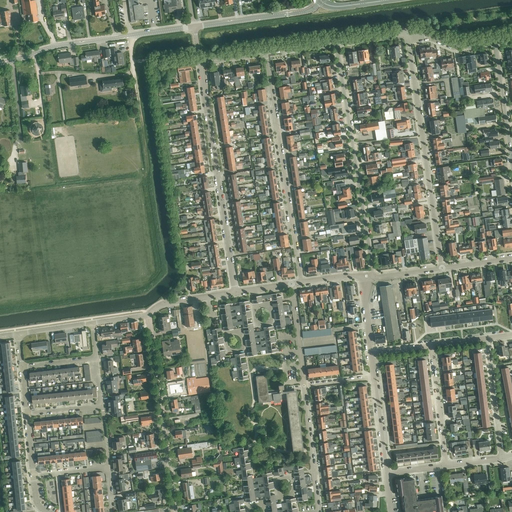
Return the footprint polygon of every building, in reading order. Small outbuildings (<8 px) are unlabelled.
[(36,0),(22,0),(25,14),(29,14),(30,22),(40,20),(36,0)] [(101,15),(106,15),(105,5),(100,6),(99,0),(93,0),(95,11),(96,11),(96,17),(101,17),(101,15)] [(128,0),(132,22),(136,22),(136,20),(145,19),(143,4),(140,5),(140,3),(139,4),(138,0),(128,0)] [(164,6),(164,9),(165,9),(166,13),(174,12),(174,11),(182,9),(181,1),(185,0),(165,0),(164,0),(165,6),(164,6)] [(208,7),(207,0),(198,0),(200,8),(208,7)] [(53,7),(53,11),(54,19),(65,17),(64,12),(67,12),(66,5),(61,6),(62,10),(58,11),(57,6),(53,7)] [(73,8),(74,20),(85,19),(83,7),(73,8)] [(10,10),(0,11),(0,22),(3,22),(4,24),(4,26),(11,25),(11,20),(10,10)] [(390,49),(387,50),(388,55),(391,55),(392,58),(400,57),(399,46),(390,47),(390,49)] [(431,47),(425,48),(427,60),(430,59),(430,57),(437,56),(436,49),(432,50),(431,47)] [(111,49),(112,54),(114,54),(115,61),(116,61),(117,65),(124,64),(122,53),(118,53),(117,48),(111,49)] [(427,60),(425,48),(420,49),(420,50),(421,55),(421,58),(424,58),(425,65),(428,64),(427,60)] [(363,50),(358,50),(359,58),(360,61),(362,61),(365,60),(366,60),(369,60),(369,57),(370,57),(369,54),(368,49),(363,50)] [(86,53),(86,55),(82,56),(82,61),(93,59),(93,62),(94,62),(98,61),(97,59),(101,58),(100,51),(86,53)] [(350,63),(351,68),(358,67),(356,51),(349,52),(350,63)] [(59,54),(60,63),(65,62),(65,63),(70,62),(71,66),(79,64),(78,57),(72,58),(71,52),(59,54)] [(486,53),(480,54),(480,55),(480,57),(481,64),(488,63),(486,53)] [(475,58),(475,55),(466,56),(466,58),(465,58),(465,56),(461,57),(459,57),(460,64),(467,63),(468,73),(477,72),(477,69),(475,58)] [(291,61),(292,67),(291,67),(292,71),(298,70),(298,67),(301,66),(300,60),(291,61)] [(276,63),(276,69),(277,69),(277,72),(281,71),(287,70),(285,62),(276,63)] [(191,64),(178,66),(180,77),(182,76),(183,82),(191,81),(189,70),(192,69),(191,64)] [(237,76),(235,76),(236,88),(242,87),(242,85),(241,85),(240,79),(241,79),(241,75),(245,75),(244,67),(236,68),(237,76)] [(232,75),(231,69),(223,70),(224,76),(229,76),(229,79),(232,78),(232,75)] [(392,75),(393,78),(403,76),(402,70),(392,72),(391,69),(384,70),(385,73),(388,73),(389,75),(392,75)] [(480,70),(477,70),(478,77),(481,76),(481,79),(484,78),(484,80),(485,80),(485,81),(488,80),(488,79),(489,79),(488,78),(490,77),(489,73),(489,72),(486,72),(485,69),(480,70)] [(435,72),(423,74),(424,79),(427,79),(433,78),(433,75),(435,75),(441,74),(441,71),(435,72)] [(222,79),(223,82),(220,82),(218,72),(210,73),(212,86),(217,85),(217,89),(224,88),(223,85),(227,85),(226,79),(222,79)] [(70,78),(71,86),(88,84),(87,76),(70,78)] [(353,80),(354,86),(363,85),(362,81),(365,81),(364,76),(361,77),(361,78),(353,80)] [(403,76),(393,78),(393,82),(386,83),(387,88),(394,87),(393,84),(404,82),(403,76)] [(103,80),(103,84),(100,84),(101,92),(112,90),(111,87),(124,85),(123,77),(103,80)] [(316,86),(316,87),(333,84),(332,78),(323,80),(320,80),(320,82),(320,83),(315,84),(315,86),(316,86)] [(462,78),(458,79),(458,80),(458,82),(458,83),(459,86),(459,87),(460,87),(460,88),(462,87),(469,86),(468,82),(464,83),(463,78),(462,78)] [(474,86),(470,87),(471,94),(475,93),(488,92),(489,93),(491,92),(492,91),(491,83),(474,86)] [(22,94),(21,94),(23,108),(29,107),(28,100),(26,101),(25,95),(31,95),(29,85),(21,86),(22,94)] [(425,89),(426,93),(436,92),(436,85),(425,87),(425,89)] [(253,94),(253,97),(266,95),(265,89),(258,90),(259,94),(256,94),(253,94)] [(405,92),(398,93),(399,97),(399,98),(397,98),(395,98),(396,101),(399,100),(406,98),(405,92)] [(324,100),(325,107),(329,107),(329,105),(336,104),(336,103),(337,103),(336,100),(335,100),(335,99),(326,100),(324,100)] [(464,115),(465,119),(485,116),(484,108),(494,107),(493,99),(483,101),(476,102),(477,108),(476,108),(476,107),(475,102),(464,103),(466,112),(464,115)] [(219,103),(219,109),(226,108),(225,104),(228,104),(232,103),(232,101),(228,101),(225,102),(219,103)] [(394,110),(385,112),(386,119),(396,118),(396,119),(401,118),(401,114),(402,114),(407,113),(406,110),(408,110),(407,102),(400,103),(396,107),(394,108),(394,110)] [(253,111),(253,114),(266,112),(265,105),(259,106),(260,110),(257,111),(253,111)] [(366,116),(365,111),(371,111),(370,106),(357,108),(358,117),(366,116)] [(220,115),(221,121),(228,120),(227,116),(230,116),(230,115),(234,115),(234,112),(230,113),(227,113),(220,115)] [(266,112),(253,114),(254,117),(260,116),(261,120),(267,120),(266,112)] [(456,116),(457,125),(465,124),(464,115),(456,116)] [(467,119),(468,123),(474,122),(474,125),(479,124),(493,122),(493,123),(496,123),(496,122),(495,115),(467,119)] [(403,120),(396,121),(397,129),(404,128),(404,129),(411,128),(409,120),(403,120)] [(379,122),(366,124),(368,130),(375,129),(377,140),(387,138),(384,121),(379,121),(379,122)] [(298,123),(285,125),(286,131),(293,130),(296,129),(295,126),(298,125),(298,123)] [(465,124),(457,125),(458,134),(466,132),(467,132),(465,124)] [(33,128),(33,129),(33,130),(34,131),(34,132),(35,132),(35,133),(36,133),(37,133),(38,133),(39,132),(40,131),(41,131),(41,130),(41,129),(41,128),(41,127),(40,126),(39,125),(38,125),(37,125),(35,125),(34,126),(33,127),(33,128)] [(392,125),(386,126),(388,138),(394,137),(392,125)] [(192,133),(199,132),(198,126),(191,127),(192,131),(185,132),(185,133),(185,134),(189,134),(192,133)] [(489,129),(483,130),(484,134),(485,138),(485,139),(493,137),(498,136),(497,129),(489,130),(489,129)] [(299,134),(287,136),(288,143),(294,142),(297,142),(296,138),(299,137),(299,134)] [(493,137),(485,139),(479,139),(480,143),(485,142),(489,142),(490,149),(500,148),(499,141),(493,142),(493,140),(493,137)] [(294,142),(288,143),(289,151),(292,150),(292,152),(297,151),(296,149),(298,149),(297,142),(294,142)] [(405,147),(405,150),(414,149),(413,142),(405,144),(405,147)] [(364,147),(365,154),(374,152),(373,146),(369,146),(369,144),(364,145),(364,147)] [(414,149),(405,150),(405,151),(406,152),(407,157),(415,156),(414,149)] [(374,152),(365,154),(366,161),(380,159),(379,151),(374,152)] [(261,158),(261,160),(273,159),(272,152),(266,153),(267,158),(264,158),(264,157),(261,158)] [(337,159),(335,159),(336,167),(339,166),(343,166),(342,161),(345,160),(344,153),(336,155),(337,159)] [(261,160),(261,163),(264,163),(264,161),(267,161),(268,167),(274,166),(273,159),(261,160)] [(19,176),(17,176),(17,183),(27,182),(26,175),(24,176),(24,172),(27,171),(26,162),(19,163),(20,172),(18,172),(19,176)] [(408,163),(409,172),(418,170),(417,163),(414,164),(414,163),(408,163)] [(367,165),(368,172),(368,174),(375,173),(375,171),(378,170),(377,164),(367,165)] [(448,179),(447,173),(450,172),(449,166),(440,167),(441,174),(438,175),(439,180),(448,179)] [(326,169),(321,170),(322,175),(329,174),(329,175),(335,174),(336,177),(339,177),(339,178),(343,177),(343,176),(348,175),(347,169),(340,170),(340,167),(326,169)] [(178,171),(171,172),(172,175),(172,180),(179,179),(186,178),(185,173),(185,170),(178,171)] [(266,176),(263,176),(263,179),(267,178),(276,177),(274,170),(269,171),(269,176),(266,177),(266,176)] [(298,170),(292,171),(293,178),(307,177),(306,174),(301,175),(302,175),(299,176),(299,175),(298,170)] [(418,170),(409,172),(403,173),(403,177),(410,176),(410,179),(419,177),(418,170)] [(307,177),(293,178),(294,186),(300,185),(299,180),(306,179),(310,179),(309,176),(307,177)] [(368,177),(370,185),(377,184),(381,183),(380,176),(376,177),(375,176),(368,177)] [(229,181),(230,186),(237,185),(237,180),(240,179),(240,182),(244,181),(243,178),(229,181)] [(493,192),(493,194),(495,196),(497,195),(505,194),(503,179),(495,180),(496,191),(494,191),(493,192)] [(345,183),(336,184),(337,195),(343,194),(351,192),(350,187),(346,187),(345,183)] [(408,189),(408,193),(421,191),(420,185),(418,185),(417,183),(412,184),(412,186),(411,186),(409,186),(409,189),(408,189)] [(262,191),(263,194),(278,191),(277,184),(271,185),(272,190),(269,191),(269,190),(265,190),(262,191)] [(441,191),(441,196),(441,197),(454,195),(453,192),(459,191),(459,188),(457,188),(457,186),(452,187),(452,186),(448,186),(448,184),(440,185),(441,191)] [(375,194),(371,195),(373,203),(385,201),(384,199),(396,197),(395,189),(375,193),(375,194)] [(421,191),(408,193),(406,194),(407,199),(404,200),(405,204),(413,203),(412,199),(413,199),(413,200),(422,199),(421,191)] [(195,198),(196,200),(211,197),(210,192),(202,193),(202,197),(200,197),(195,198)] [(351,192),(343,194),(337,195),(338,201),(346,200),(346,199),(352,198),(351,192)] [(296,197),(297,204),(303,203),(302,196),(305,196),(305,199),(309,198),(308,195),(302,196),(296,197)] [(507,197),(493,198),(494,202),(494,205),(499,205),(508,204),(507,197)] [(442,200),(443,207),(450,206),(450,202),(455,202),(454,199),(442,200)] [(269,211),(272,211),(281,209),(280,202),(274,203),(274,208),(268,209),(269,211)] [(383,210),(374,211),(375,218),(383,217),(383,213),(388,212),(387,209),(391,208),(394,208),(397,208),(396,204),(393,205),(391,205),(382,207),(383,210)] [(341,210),(343,219),(355,216),(354,208),(348,209),(341,210)] [(497,210),(494,211),(495,214),(495,217),(499,216),(509,215),(509,209),(497,210)] [(304,210),(298,211),(299,218),(305,217),(304,213),(307,212),(307,210),(304,210)] [(328,220),(329,225),(335,224),(333,210),(327,211),(327,217),(328,220)] [(424,211),(416,212),(417,215),(413,216),(414,220),(420,219),(420,218),(425,217),(424,211)] [(468,226),(471,225),(472,226),(476,226),(475,217),(470,218),(470,217),(467,218),(468,226)] [(392,222),(394,233),(395,236),(403,235),(400,220),(392,222)] [(510,220),(503,221),(503,225),(501,225),(501,228),(511,227),(510,220)] [(412,222),(409,223),(410,226),(415,225),(416,233),(427,231),(426,228),(427,228),(427,224),(426,224),(418,225),(417,222),(412,222)] [(381,223),(381,224),(376,225),(377,233),(383,232),(383,229),(385,228),(385,227),(386,227),(385,223),(381,223)] [(271,227),(271,228),(277,227),(278,232),(284,231),(283,224),(277,224),(274,225),(271,225),(271,226),(271,227)] [(347,225),(347,226),(344,226),(345,233),(348,232),(357,231),(356,224),(347,225)] [(315,227),(301,229),(302,235),(309,234),(309,230),(315,229),(315,227)] [(510,247),(510,248),(511,248),(511,233),(511,228),(494,231),(495,238),(503,237),(505,248),(510,247)] [(349,237),(350,244),(359,243),(359,242),(360,242),(359,239),(358,239),(358,236),(349,237)] [(407,253),(420,252),(429,250),(428,237),(405,240),(407,253)] [(488,240),(489,245),(490,250),(497,249),(496,246),(495,239),(488,240)] [(469,245),(466,246),(467,253),(473,252),(472,246),(474,246),(474,240),(469,241),(469,243),(469,245)] [(479,242),(480,251),(487,250),(485,241),(479,242)] [(318,243),(304,245),(304,251),(312,250),(312,244),(315,244),(315,246),(318,246),(318,243)] [(457,250),(456,247),(457,247),(456,243),(449,244),(450,255),(457,254),(456,250),(457,250)] [(390,255),(392,263),(402,262),(401,256),(405,256),(404,248),(401,249),(401,251),(396,252),(396,254),(390,255)] [(355,257),(357,267),(357,268),(365,266),(365,265),(362,250),(356,251),(357,257),(355,257)] [(429,250),(420,252),(421,259),(431,258),(429,250)] [(344,251),(341,252),(343,268),(349,267),(348,261),(348,257),(345,258),(345,256),(344,251)] [(332,256),(333,260),(334,267),(337,266),(337,269),(343,268),(342,261),(341,252),(338,252),(340,262),(337,263),(336,255),(332,256)] [(384,254),(384,258),(381,258),(382,265),(387,264),(390,264),(389,257),(390,257),(389,254),(384,254)] [(287,264),(284,264),(285,267),(281,268),(280,263),(279,263),(278,258),(273,259),(275,270),(281,269),(282,277),(288,277),(287,264)] [(312,260),(313,266),(308,267),(309,273),(317,272),(316,266),(319,266),(318,259),(312,260)] [(284,261),(284,264),(287,264),(288,277),(295,276),(294,269),(290,270),(289,260),(284,260),(284,261)] [(328,260),(321,261),(321,262),(322,265),(321,265),(322,271),(330,270),(329,264),(328,264),(328,260)] [(257,272),(258,281),(267,280),(265,271),(264,271),(263,268),(260,268),(261,272),(257,272)] [(252,278),(256,277),(255,271),(251,271),(243,273),(244,283),(253,282),(252,278)] [(506,285),(505,282),(508,281),(508,277),(507,277),(506,271),(504,271),(499,271),(501,286),(506,285)] [(490,295),(488,283),(491,283),(494,283),(495,282),(495,280),(494,272),(491,272),(490,272),(489,272),(488,272),(488,273),(487,273),(488,281),(486,281),(487,285),(484,285),(484,281),(485,296),(486,296),(486,295),(490,295)] [(459,286),(460,292),(464,292),(464,289),(471,288),(470,282),(469,283),(468,276),(462,277),(463,284),(463,285),(459,286)] [(198,290),(197,282),(200,282),(199,277),(194,277),(188,278),(189,283),(190,283),(191,291),(195,291),(195,290),(198,290)] [(429,281),(429,284),(430,290),(432,289),(432,291),(433,291),(433,293),(437,292),(436,288),(436,284),(435,280),(432,280),(432,279),(429,280),(429,281)] [(445,279),(438,279),(439,284),(439,289),(440,292),(446,291),(446,287),(445,284),(445,279)] [(412,295),(413,299),(416,298),(417,301),(420,301),(420,296),(419,290),(417,291),(416,283),(410,283),(410,284),(411,286),(412,286),(412,288),(412,295)] [(329,288),(331,299),(342,298),(340,285),(333,286),(333,287),(329,288)] [(352,294),(354,294),(353,285),(347,286),(348,291),(346,291),(347,300),(353,300),(352,294)] [(380,287),(387,335),(388,339),(388,340),(400,338),(392,285),(380,287)] [(321,288),(315,288),(316,295),(319,295),(320,303),(323,303),(321,288)] [(267,298),(266,295),(260,296),(257,296),(257,300),(252,300),(252,304),(262,302),(262,299),(267,298)] [(240,305),(235,306),(236,309),(246,308),(245,305),(250,304),(249,301),(240,302),(240,305)] [(440,310),(440,309),(440,304),(439,302),(431,303),(433,311),(440,310)] [(347,304),(348,311),(350,310),(351,314),(357,314),(356,306),(354,306),(353,304),(347,304)] [(192,306),(183,308),(186,327),(194,325),(192,306)] [(274,313),(275,316),(284,315),(284,312),(289,311),(289,308),(278,309),(279,312),(274,313)] [(485,310),(478,311),(479,321),(486,320),(485,310)] [(492,310),(485,310),(486,320),(493,319),(492,310)] [(478,311),(471,312),(472,322),(479,321),(478,311)] [(471,312),(464,313),(466,323),(472,322),(471,312)] [(464,313),(457,314),(459,324),(466,323),(464,313)] [(457,314),(450,315),(452,324),(459,324),(457,314)] [(159,318),(160,324),(167,323),(167,319),(169,319),(169,315),(161,316),(161,317),(159,318)] [(450,315),(444,316),(445,325),(452,324),(450,315)] [(227,320),(228,324),(238,322),(238,325),(243,324),(244,328),(248,327),(253,326),(253,323),(248,324),(247,320),(243,321),(242,318),(237,319),(232,319),(232,318),(232,316),(222,318),(222,321),(227,320)] [(444,316),(437,317),(438,326),(445,325),(444,316)] [(437,317),(430,317),(431,327),(438,326),(437,317)] [(290,320),(280,322),(281,325),(276,326),(276,329),(286,328),(286,325),(291,324),(290,320)] [(120,324),(121,329),(122,332),(129,331),(129,330),(139,329),(138,321),(120,324)] [(167,323),(160,324),(161,331),(163,330),(163,332),(171,330),(170,322),(167,323)] [(238,322),(228,324),(228,326),(223,327),(224,331),(234,329),(233,326),(238,325),(238,322)] [(264,331),(259,332),(259,335),(270,333),(269,330),(274,330),(273,326),(264,328),(264,331)] [(122,332),(121,329),(114,330),(114,327),(101,329),(102,337),(115,336),(115,338),(117,337),(118,340),(122,339),(122,337),(122,336),(122,332)] [(212,329),(207,330),(207,333),(208,336),(218,335),(217,332),(222,331),(222,327),(212,329)] [(82,334),(74,335),(75,342),(78,342),(79,347),(87,346),(86,330),(82,331),(82,334)] [(56,342),(64,341),(64,344),(68,343),(67,341),(66,333),(65,333),(55,334),(56,340),(56,342)] [(387,335),(375,337),(376,343),(386,342),(385,339),(388,339),(387,335)] [(123,347),(123,348),(141,345),(140,339),(133,340),(133,344),(130,344),(130,346),(123,347)] [(111,347),(118,346),(117,343),(117,341),(117,340),(108,341),(109,344),(102,345),(104,355),(112,354),(111,347)] [(174,341),(175,342),(170,343),(170,341),(162,342),(163,347),(164,347),(165,355),(172,354),(172,352),(176,351),(176,353),(181,352),(179,340),(174,341)] [(209,346),(209,349),(220,347),(219,344),(224,343),(224,340),(213,342),(214,345),(209,346)] [(32,343),(32,347),(32,349),(32,348),(33,351),(47,349),(48,353),(51,353),(50,341),(46,341),(32,343)] [(141,345),(123,348),(124,354),(129,353),(128,350),(134,349),(134,352),(142,351),(141,345)] [(504,345),(499,346),(501,356),(506,355),(506,356),(511,355),(509,348),(509,347),(508,347),(505,348),(505,345),(504,345)] [(262,347),(252,349),(252,352),(247,353),(248,356),(258,355),(257,351),(262,351),(262,347)] [(3,356),(11,355),(11,348),(3,349),(3,351),(3,354),(0,354),(0,357),(3,357),(3,356)] [(225,353),(215,354),(216,357),(211,358),(212,364),(213,364),(217,364),(218,364),(217,361),(222,360),(221,357),(226,356),(225,353)] [(230,358),(231,362),(241,360),(240,357),(245,356),(245,353),(235,355),(235,358),(230,358)] [(442,357),(443,364),(451,363),(451,362),(454,362),(458,362),(458,359),(451,360),(450,356),(452,356),(451,353),(445,354),(445,357),(442,357)] [(130,355),(131,359),(136,358),(138,367),(144,366),(144,364),(143,354),(136,355),(136,354),(130,355)] [(4,362),(12,361),(11,355),(3,356),(3,357),(4,361),(0,361),(0,362),(0,363),(4,363),(4,362)] [(418,361),(419,367),(427,366),(426,360),(423,360),(423,357),(416,358),(416,362),(418,361)] [(104,361),(105,372),(110,371),(112,371),(112,373),(118,373),(117,367),(113,368),(113,360),(104,361)] [(5,367),(13,367),(12,361),(4,362),(4,363),(5,366),(0,367),(1,369),(5,369),(5,367)] [(232,371),(233,374),(243,373),(242,370),(247,369),(246,366),(237,367),(237,370),(232,371)] [(5,373),(13,372),(13,367),(5,367),(5,369),(5,372),(1,373),(1,375),(5,375),(5,373)] [(80,367),(73,368),(74,376),(75,376),(79,375),(80,379),(82,379),(81,375),(80,375),(80,368),(80,367)] [(67,368),(61,369),(62,377),(63,377),(67,377),(67,381),(70,381),(69,376),(68,377),(67,368)] [(73,368),(67,368),(68,377),(69,376),(73,376),(73,380),(76,380),(75,376),(74,376),(73,368)] [(61,369),(55,370),(56,378),(57,378),(61,378),(61,382),(63,381),(63,377),(62,377),(61,369)] [(55,370),(49,371),(50,379),(51,379),(54,378),(55,382),(57,382),(57,378),(56,378),(55,370)] [(167,371),(168,379),(169,379),(169,380),(171,380),(171,379),(177,378),(177,374),(174,374),(173,370),(167,371)] [(42,371),(36,372),(37,380),(38,380),(42,380),(43,384),(45,384),(45,380),(44,380),(42,371)] [(49,371),(42,371),(44,380),(45,380),(48,379),(49,383),(51,383),(51,379),(50,379),(49,371)] [(6,379),(14,378),(13,372),(5,373),(5,375),(6,378),(2,379),(2,381),(6,381),(6,379)] [(37,380),(36,372),(30,373),(31,381),(36,381),(37,387),(39,387),(38,380),(37,380)] [(134,381),(133,381),(134,385),(142,384),(142,382),(146,381),(146,377),(145,375),(141,375),(141,374),(137,375),(138,378),(134,378),(134,381)] [(112,377),(112,382),(111,382),(110,381),(106,381),(108,392),(118,391),(117,381),(119,381),(119,377),(112,377)] [(187,378),(189,395),(210,392),(208,377),(196,379),(196,377),(187,378)] [(387,378),(388,384),(396,383),(396,382),(399,382),(399,384),(399,385),(403,384),(402,382),(402,379),(395,380),(395,377),(387,378)] [(460,377),(445,379),(446,385),(454,384),(453,381),(465,380),(464,377),(460,377)] [(3,387),(7,387),(7,386),(15,385),(14,378),(6,379),(6,381),(6,384),(2,385),(3,387)] [(396,383),(388,384),(388,390),(396,389),(396,384),(399,384),(399,382),(396,382),(396,383)] [(182,383),(169,385),(170,394),(183,392),(182,383)] [(281,400),(287,399),(287,398),(286,392),(283,393),(283,391),(283,389),(284,389),(284,384),(279,385),(280,389),(280,393),(270,394),(270,398),(268,398),(268,401),(274,401),(274,403),(281,402),(281,400)] [(7,386),(7,387),(7,390),(3,391),(3,393),(8,393),(7,392),(15,391),(15,385),(7,386)] [(81,391),(81,399),(88,398),(87,390),(85,390),(82,391),(81,386),(79,387),(79,391),(81,391)] [(87,390),(88,398),(93,398),(93,390),(88,390),(87,386),(85,386),(85,390),(87,390)] [(360,393),(367,392),(366,386),(359,386),(360,392),(359,392),(357,391),(353,392),(353,394),(360,393)] [(75,391),(76,399),(81,399),(81,391),(79,391),(76,391),(75,387),(73,387),(73,392),(75,391)] [(63,393),(64,401),(70,400),(69,392),(67,392),(64,393),(63,388),(61,388),(61,393),(63,393)] [(69,392),(70,400),(76,399),(75,391),(73,392),(70,392),(69,388),(67,388),(67,392),(69,392)] [(51,394),(51,402),(58,401),(57,393),(55,393),(52,394),(51,389),(49,390),(49,394),(51,394)] [(57,393),(58,401),(64,401),(63,393),(61,393),(58,393),(57,389),(56,389),(55,389),(55,393),(57,393)] [(45,394),(46,402),(51,402),(51,394),(49,394),(46,394),(45,390),(43,390),(43,395),(45,394)] [(33,391),(31,392),(32,396),(33,396),(33,404),(40,403),(39,395),(37,395),(34,396),(33,391)] [(37,391),(37,395),(39,395),(40,403),(46,402),(45,394),(43,395),(40,395),(39,391),(37,391)] [(358,400),(361,400),(368,399),(367,392),(360,393),(360,398),(358,398),(354,398),(354,401),(358,400)] [(108,400),(109,406),(118,406),(118,402),(121,402),(120,395),(112,396),(112,400),(108,400)] [(190,396),(182,397),(182,399),(187,399),(188,401),(191,401),(191,405),(192,405),(194,405),(196,413),(201,413),(198,395),(195,395),(195,396),(193,396),(190,396)] [(404,395),(389,397),(390,404),(398,403),(397,397),(399,397),(400,398),(404,397),(404,395)] [(3,405),(7,404),(6,403),(15,402),(14,396),(6,397),(6,398),(6,402),(2,402),(3,405)] [(288,406),(289,406),(297,405),(297,400),(296,397),(295,398),(287,398),(287,399),(288,406)] [(172,410),(173,413),(179,412),(178,407),(182,407),(182,406),(181,403),(181,402),(178,402),(177,399),(171,400),(172,410)] [(358,407),(361,406),(368,406),(368,399),(361,400),(361,405),(359,404),(355,405),(355,408),(358,407)] [(3,411),(7,410),(7,409),(15,408),(15,402),(6,403),(7,404),(7,408),(3,408),(3,411)] [(390,405),(391,412),(406,410),(406,408),(402,408),(402,409),(399,410),(398,404),(390,405)] [(118,406),(109,406),(110,413),(113,413),(114,417),(122,416),(121,409),(119,409),(118,406)] [(4,417),(8,416),(8,415),(16,414),(15,408),(7,409),(7,410),(8,414),(4,414),(4,417)] [(391,412),(392,419),(400,418),(399,414),(406,413),(406,410),(391,412)] [(357,421),(363,420),(370,419),(369,412),(362,413),(363,417),(360,417),(360,418),(356,418),(357,421)] [(4,423),(8,422),(8,421),(16,420),(16,414),(8,415),(8,416),(8,420),(4,420),(4,422),(4,423)] [(152,422),(151,416),(141,418),(142,426),(149,425),(149,423),(152,422)] [(5,428),(9,428),(9,427),(17,426),(16,420),(8,421),(8,422),(9,426),(5,426),(5,428)] [(393,425),(394,432),(402,430),(401,426),(408,426),(408,423),(393,425)] [(450,424),(451,431),(458,430),(457,427),(461,426),(460,423),(450,424)] [(6,435),(10,434),(10,433),(18,432),(17,426),(9,427),(9,428),(9,432),(5,432),(6,435)] [(175,431),(176,438),(183,437),(183,438),(187,438),(186,430),(182,431),(182,430),(175,431)] [(6,440),(10,440),(10,439),(18,438),(18,432),(10,433),(10,434),(10,438),(6,438),(6,440)] [(140,440),(141,442),(155,440),(154,434),(146,435),(147,439),(140,440)] [(435,434),(427,435),(427,438),(423,438),(424,442),(428,441),(427,440),(436,440),(435,434)] [(7,446),(11,446),(11,445),(19,444),(18,438),(10,439),(10,440),(11,444),(7,444),(7,446)] [(113,442),(114,450),(121,449),(121,446),(123,446),(122,442),(124,442),(124,438),(117,438),(117,442),(113,442)] [(469,440),(460,442),(461,446),(462,454),(464,453),(468,453),(467,447),(470,446),(469,441),(469,440)] [(473,440),(474,448),(479,447),(480,451),(490,450),(489,441),(479,442),(479,440),(473,440)] [(460,442),(451,443),(451,449),(455,449),(455,454),(462,454),(461,446),(460,442)] [(361,452),(374,450),(373,443),(366,444),(360,445),(360,447),(367,447),(367,451),(360,452),(361,452)] [(8,452),(12,452),(11,451),(20,450),(19,444),(11,445),(11,446),(11,450),(7,450),(8,452)] [(178,450),(179,459),(193,457),(191,448),(195,447),(195,444),(188,445),(188,448),(178,450)] [(433,447),(434,450),(396,454),(397,463),(438,458),(436,446),(433,447)] [(11,451),(12,452),(12,456),(8,456),(8,458),(12,458),(12,457),(20,456),(20,450),(11,451)] [(135,455),(136,461),(151,459),(157,458),(156,452),(150,453),(150,452),(137,454),(135,455)] [(235,458),(235,461),(245,460),(245,457),(249,456),(249,453),(239,454),(239,457),(235,458)] [(113,460),(114,465),(124,464),(123,460),(124,460),(124,455),(118,456),(118,459),(113,460)] [(151,459),(136,461),(137,471),(146,470),(152,469),(151,459)] [(9,470),(13,469),(13,468),(21,467),(21,461),(13,462),(13,467),(9,467),(9,470)] [(222,461),(213,462),(214,467),(217,467),(219,475),(224,474),(223,469),(223,466),(223,464),(222,461)] [(124,464),(114,465),(115,471),(119,471),(120,474),(126,473),(125,468),(124,468),(124,464)] [(250,466),(241,467),(241,470),(236,471),(237,475),(244,474),(247,473),(246,470),(251,469),(250,466)] [(10,476),(14,475),(14,474),(22,473),(21,467),(13,468),(13,469),(14,473),(10,473),(10,476)] [(288,470),(288,467),(278,468),(278,472),(274,472),(274,476),(284,474),(283,471),(288,470)] [(501,468),(503,481),(511,480),(509,467),(501,468)] [(181,470),(182,478),(192,476),(191,469),(181,470)] [(263,477),(258,478),(258,481),(268,479),(268,477),(272,476),(272,472),(262,474),(263,477)] [(10,482),(15,481),(14,480),(23,479),(22,473),(14,474),(14,475),(14,479),(10,479),(10,482)] [(119,475),(120,479),(116,480),(117,491),(125,490),(124,480),(129,480),(129,477),(131,477),(130,473),(120,475),(119,475)] [(151,477),(151,482),(160,480),(159,473),(153,474),(153,477),(151,477)] [(450,483),(463,482),(465,495),(469,495),(468,486),(467,476),(463,477),(462,473),(449,475),(450,483)] [(474,476),(475,484),(488,483),(486,474),(474,476)] [(62,481),(63,486),(71,485),(70,479),(70,476),(65,477),(65,480),(62,480),(62,481)] [(11,488),(15,487),(15,486),(23,485),(23,479),(14,480),(15,481),(15,485),(11,485),(11,488)] [(400,479),(396,480),(398,495),(402,495),(404,511),(441,511),(443,511),(446,511),(444,496),(442,497),(441,496),(438,497),(438,496),(437,496),(437,497),(434,497),(434,498),(420,499),(420,498),(419,498),(419,497),(418,497),(417,497),(416,487),(415,487),(414,479),(411,480),(411,479),(404,480),(404,479),(400,479)] [(296,485),(296,488),(306,487),(305,484),(311,483),(310,480),(300,481),(300,485),(296,485)] [(183,483),(185,500),(195,498),(193,485),(189,486),(189,482),(183,483)] [(12,494),(16,493),(16,492),(24,491),(23,485),(15,486),(15,487),(16,491),(11,491),(12,494)] [(249,492),(250,495),(260,494),(259,491),(264,490),(265,493),(270,492),(269,489),(274,489),(274,485),(264,487),(259,487),(259,490),(254,491),(254,488),(244,489),(245,493),(249,492)] [(151,491),(153,501),(163,500),(162,490),(155,491),(151,491)] [(13,499),(17,499),(16,498),(25,497),(24,491),(16,492),(16,493),(16,497),(12,497),(12,499),(13,499)] [(127,499),(118,500),(120,510),(125,510),(128,509),(127,501),(131,501),(131,499),(136,498),(135,492),(126,493),(127,499)] [(312,493),(302,494),(302,497),(298,498),(298,501),(308,500),(307,497),(312,496),(312,493)] [(260,494),(250,495),(250,498),(245,499),(246,502),(256,501),(255,498),(260,497),(260,494)] [(13,503),(9,503),(9,506),(13,506),(17,505),(17,504),(25,503),(25,497),(16,498),(17,499),(13,499),(13,503)] [(286,503),(281,503),(282,507),(292,505),(291,502),(296,502),(296,498),(286,499),(286,503)] [(229,504),(230,508),(240,506),(239,503),(244,503),(244,499),(238,500),(234,500),(234,504),(229,504)] [(490,510),(490,511),(505,511),(504,501),(501,502),(502,508),(490,510)] [(17,504),(17,505),(18,509),(13,509),(14,511),(11,511),(10,511),(18,511),(18,510),(26,509),(25,503),(17,504)]
